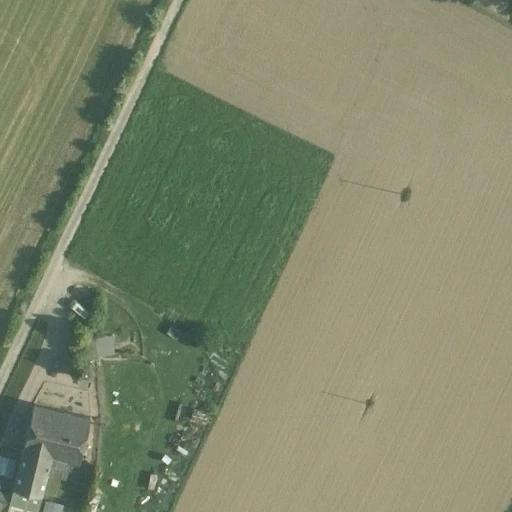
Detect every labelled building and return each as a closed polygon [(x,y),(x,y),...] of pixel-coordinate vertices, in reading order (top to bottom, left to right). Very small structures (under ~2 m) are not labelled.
[(90,336),(91,354),(114,352),(113,334),(90,336)] [(58,412),(30,407),(13,490),(41,495),(48,457),(58,412)] [(88,418),(58,412),(48,457),(79,463),(88,418)] [(0,470),(9,473),(13,455),(0,451),(0,470)] [(60,511),(63,501),(45,497),(41,511),(60,511)]
